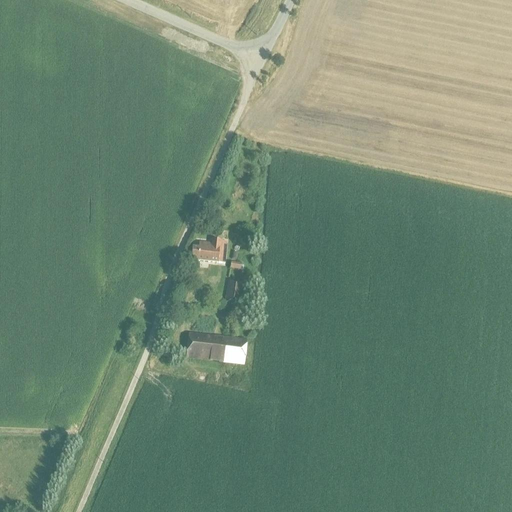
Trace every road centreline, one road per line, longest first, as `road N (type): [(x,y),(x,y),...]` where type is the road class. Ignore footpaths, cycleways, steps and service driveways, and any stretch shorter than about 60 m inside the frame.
road 1 (unclassified): [(79,511),(260,60)]
road 2 (unclassified): [(124,0),(260,60)]
